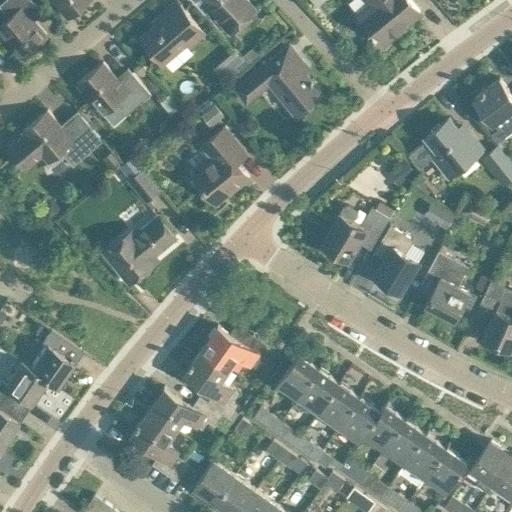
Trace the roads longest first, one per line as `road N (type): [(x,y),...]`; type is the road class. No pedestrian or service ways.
road 1 (residential): [(511,397),(321,293),(244,237)]
road 2 (residential): [(73,442),(244,237)]
road 3 (residential): [(244,237),(382,108)]
road 4 (residential): [(0,113),(132,0)]
road 5 (residential): [(382,108),(511,15)]
road 6 (residential): [(382,108),(283,0)]
road 7 (residential): [(178,511),(73,442)]
